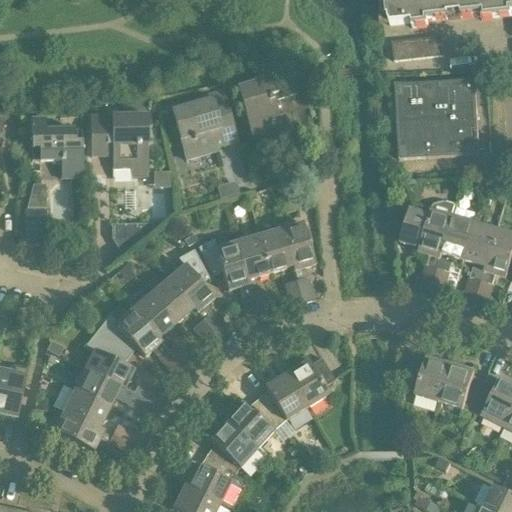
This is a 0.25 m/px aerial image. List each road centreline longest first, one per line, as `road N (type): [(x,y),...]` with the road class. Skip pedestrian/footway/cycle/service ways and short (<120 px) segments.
road 1 (residential): [(124,511),(168,414),(209,374),(259,343),(334,319)]
road 2 (residential): [(334,319),(318,168),(253,186)]
road 3 (residential): [(511,344),(418,312),(352,315)]
road 4 (residential): [(19,460),(39,298)]
